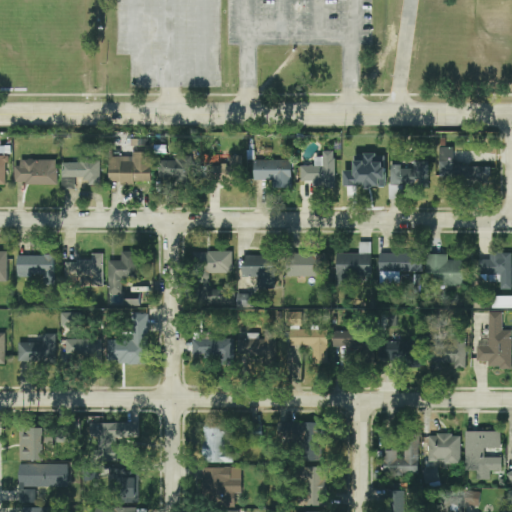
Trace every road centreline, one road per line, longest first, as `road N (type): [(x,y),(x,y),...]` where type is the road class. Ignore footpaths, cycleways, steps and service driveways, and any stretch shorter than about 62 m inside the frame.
road 1 (tertiary): [(511,402),(0,401)]
road 2 (residential): [(511,220),(0,221)]
road 3 (tertiary): [(511,113),(0,113)]
road 4 (residential): [(174,511),(171,222)]
